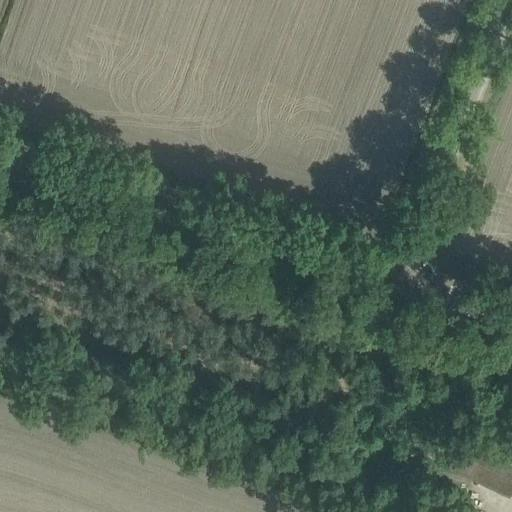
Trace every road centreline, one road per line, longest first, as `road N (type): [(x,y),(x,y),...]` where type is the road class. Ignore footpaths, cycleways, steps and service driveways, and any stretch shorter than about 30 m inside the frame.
road 1 (tertiary): [(401,275),(0,154)]
road 2 (tertiary): [(401,275),(500,0)]
